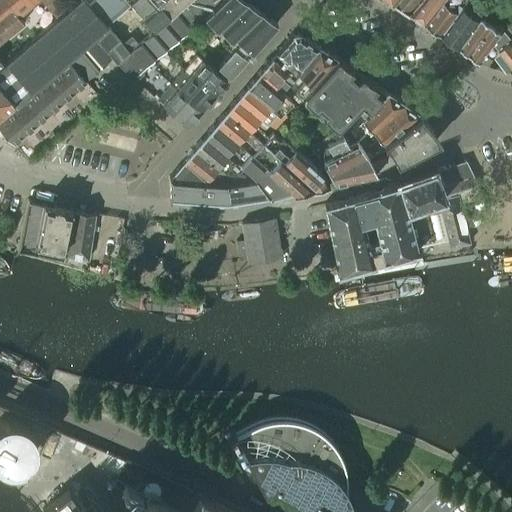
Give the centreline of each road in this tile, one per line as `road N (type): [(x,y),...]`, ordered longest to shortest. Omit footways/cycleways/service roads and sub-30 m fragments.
road 1 (residential): [(473,131),(373,181),(294,203),(233,213),(125,204)]
road 2 (unclassified): [(272,511),(0,387)]
road 3 (residential): [(288,10),(211,111),(125,204)]
road 4 (residential): [(288,10),(473,131)]
road 5 (residential): [(511,108),(355,0)]
road 6 (residential): [(125,204),(0,174)]
